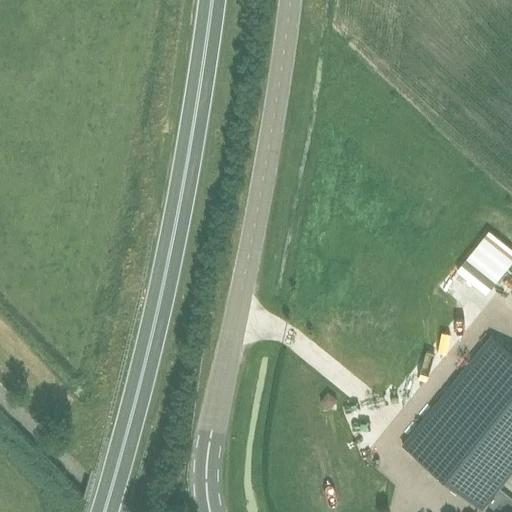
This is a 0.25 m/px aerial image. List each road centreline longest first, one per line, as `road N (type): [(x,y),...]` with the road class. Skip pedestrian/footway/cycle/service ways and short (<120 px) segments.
road 1 (trunk): [(103,511),(184,182),(212,0)]
road 2 (tertiary): [(209,511),(205,457),(299,0)]
